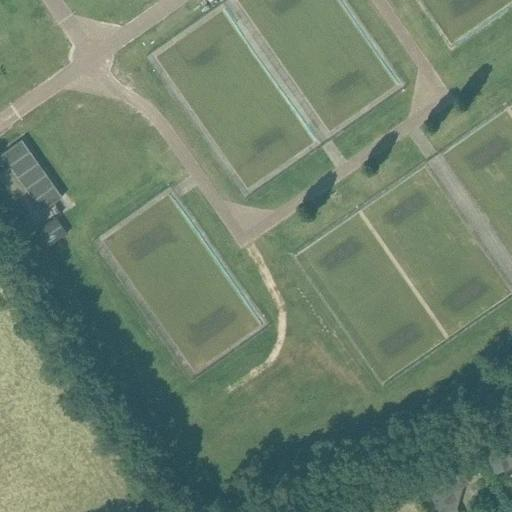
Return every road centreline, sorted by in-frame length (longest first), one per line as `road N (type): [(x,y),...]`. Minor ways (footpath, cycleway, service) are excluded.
road 1 (unknown): [(229,511),(0,182)]
road 2 (track): [(256,511),(511,412)]
